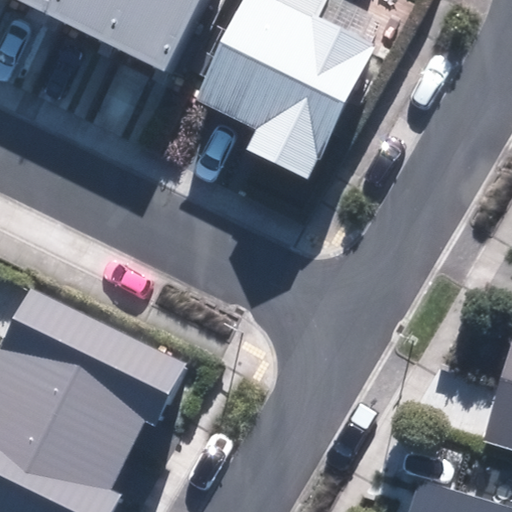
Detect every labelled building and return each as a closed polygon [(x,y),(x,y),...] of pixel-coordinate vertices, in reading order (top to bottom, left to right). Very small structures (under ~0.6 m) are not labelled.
[(216,0),(26,0),(178,76),(216,0)] [(391,40),(306,0),(254,0),(207,100),(268,129),(257,151),(323,182),(391,40)] [(200,369),(38,293),(0,374),(0,511),(125,511),(131,500),(121,494),(171,393),(185,400),(200,369)] [(511,351),(482,445),(511,453),(511,351)] [(511,511),(511,509),(431,484),(419,511),(511,511)]
